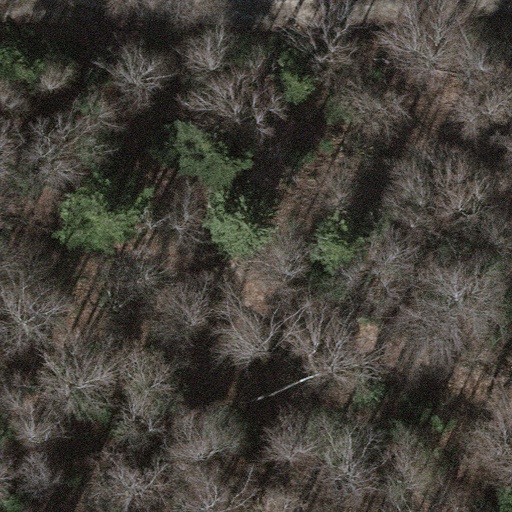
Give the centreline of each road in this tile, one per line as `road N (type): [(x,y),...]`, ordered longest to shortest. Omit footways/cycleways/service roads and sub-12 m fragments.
road 1 (track): [(0,207),(511,404)]
road 2 (track): [(149,0),(0,3)]
